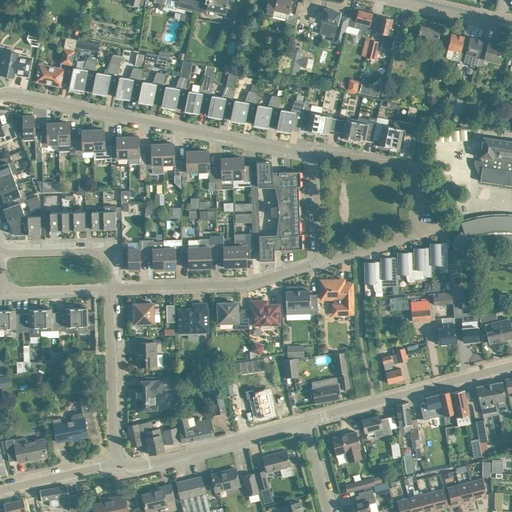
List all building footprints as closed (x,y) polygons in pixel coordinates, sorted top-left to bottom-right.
[(153,0),(153,3),(159,4),(165,5),(165,4),(166,6),(167,8),(173,9),(175,8),(177,7),(177,8),(192,11),(194,0),(153,0)] [(209,4),(207,10),(231,15),(228,27),(236,29),(239,17),(241,7),(228,4),(228,0),(209,0),(210,1),(209,1),(209,4)] [(286,22),(295,25),(301,3),(290,0),(276,0),(276,1),(271,0),(268,0),(265,14),(274,16),(274,15),(287,19),(286,22)] [(196,1),(194,11),(201,12),(204,3),(196,1)] [(340,12),(326,9),(325,13),(317,11),(310,35),(319,38),(321,28),(330,30),(329,36),(336,38),(335,42),(341,43),(348,18),(339,16),(340,12)] [(350,13),(347,26),(346,32),(367,37),(369,31),(368,31),(373,14),(358,11),(357,14),(350,13)] [(381,16),(378,26),(377,33),(384,35),(381,48),(392,51),(395,37),(390,36),(392,27),(390,27),(392,19),(381,16)] [(419,31),(416,44),(425,46),(426,40),(426,39),(438,42),(438,41),(440,31),(421,26),(420,26),(419,31)] [(27,39),(32,46),(39,47),(42,32),(29,30),(27,39)] [(397,31),(394,45),(400,46),(404,33),(397,31)] [(448,48),(446,59),(450,60),(457,62),(462,46),(464,37),(452,34),(448,48)] [(467,63),(465,69),(473,71),(474,66),(476,67),(480,51),(482,41),(470,38),(466,54),(472,56),(470,64),(467,63)] [(100,44),(77,39),(76,48),(98,52),(100,44)] [(371,40),(367,58),(377,60),(379,52),(376,51),(378,42),(371,40)] [(488,42),(485,53),(480,51),(476,67),(482,68),(484,62),(490,64),(491,61),(498,63),(500,56),(502,46),(488,42)] [(72,50),(63,48),(60,62),(72,65),(75,51),(72,50)] [(290,52),(285,76),(298,79),(301,67),(305,68),(306,67),(308,58),(303,57),(303,55),(300,54),(301,49),(293,48),(292,53),(290,52)] [(165,59),(166,50),(152,49),(152,58),(165,59)] [(2,63),(0,74),(14,77),(15,74),(29,77),(32,58),(19,55),(19,54),(3,50),(1,62),(2,63)] [(184,61),(186,54),(179,52),(177,59),(184,61)] [(144,55),(137,53),(135,65),(142,67),(144,55)] [(114,54),(111,62),(106,74),(99,73),(95,93),(107,96),(107,93),(114,94),(122,56),(115,54),(114,54)] [(72,89),(84,91),(84,88),(91,90),(97,60),(88,58),(83,69),(76,68),(72,89)] [(194,73),(199,62),(191,58),(186,70),(194,73)] [(246,60),(245,69),(254,71),(255,62),(246,60)] [(439,62),(435,77),(444,79),(447,64),(439,62)] [(64,69),(39,64),(35,82),(59,86),(64,69)] [(122,77),(120,88),(118,98),(130,100),(130,97),(137,99),(143,69),(134,67),(129,79),(122,77)] [(160,103),(166,74),(157,72),(152,83),(145,82),(141,103),(153,105),(153,102),(160,103)] [(192,91),(189,102),(187,112),(199,114),(199,111),(206,113),(208,103),(214,76),(206,75),(199,93),(192,91)] [(168,87),(164,107),(176,110),(176,107),(183,108),(189,78),(180,77),(175,88),(168,87)] [(357,93),(359,82),(350,79),(347,90),(357,93)] [(228,86),(226,86),(221,97),(214,96),(210,117),(222,119),(222,116),(229,117),(236,83),(229,82),(228,86)] [(359,93),(366,95),(369,86),(361,84),(359,93)] [(237,101),(235,112),(233,121),(245,124),(245,121),(252,122),(254,112),(259,93),(257,92),(258,88),(258,86),(252,85),(252,87),(251,91),(249,91),(245,102),(237,101)] [(300,124),(305,102),(303,102),(304,96),(297,94),(296,100),(295,100),(291,111),(284,110),(279,131),(291,133),(292,130),(298,131),(300,124)] [(261,105),(256,126),(268,128),(269,125),(275,127),(281,97),(272,95),(268,107),(261,105)] [(317,132),(321,113),(311,110),(311,108),(308,107),(310,101),(305,100),(305,102),(300,124),(307,126),(306,130),(307,130),(307,132),(314,133),(314,131),(317,132)] [(339,120),(332,118),(332,115),(321,113),(317,132),(320,133),(320,134),(327,136),(327,134),(328,134),(329,130),(336,132),(339,120)] [(35,147),(42,147),(41,134),(41,133),(35,133),(35,116),(23,116),(24,136),(24,140),(35,140),(35,147)] [(365,138),(373,139),(375,128),(368,126),(370,120),(358,117),(358,120),(354,140),(357,140),(357,142),(363,143),(363,142),(365,142),(365,138)] [(352,139),(354,140),(358,120),(347,118),(346,121),(339,120),(336,132),(344,133),(343,137),(344,137),(344,139),(350,140),(350,139),(352,139)] [(387,146),(390,147),(394,128),(387,127),(389,120),(378,118),(375,128),(373,139),(380,141),(379,145),(380,145),(380,147),(387,148),(387,146)] [(396,121),(394,128),(390,147),(393,148),(393,149),(400,151),(400,149),(401,149),(402,146),(409,147),(412,132),(413,124),(396,121)] [(0,123),(0,141),(0,143),(16,137),(11,122),(1,126),(0,123)] [(47,134),(41,134),(42,147),(48,147),(48,144),(59,143),(58,123),(47,123),(47,134)] [(70,154),(76,154),(76,142),(76,140),(70,140),(69,123),(58,123),(59,143),(59,151),(70,151),(70,154)] [(460,136),(470,136),(470,126),(460,126),(460,136)] [(82,141),(76,142),(76,154),(83,154),(83,151),(94,150),(93,130),(82,130),(82,141)] [(104,130),(93,130),(94,150),(94,159),(105,158),(105,161),(111,161),(111,149),(111,147),(105,147),(104,130)] [(117,148),(111,149),(111,161),(117,161),(117,158),(128,157),(128,137),(116,137),(117,148)] [(146,168),(146,156),(146,154),(140,154),(139,137),(128,137),(128,157),(139,157),(140,177),(146,177),(146,168)] [(453,244),(453,247),(511,242),(511,141),(493,138),(483,137),(479,157),(475,157),(474,160),(474,163),(475,166),(476,169),(477,171),(479,173),(480,174),(481,174),(480,181),(511,186),(511,215),(510,216),(494,216),(477,218),(461,223),(464,230),(463,231),(461,232),(459,233),(457,234),(456,236),(454,238),(453,242),(453,244)] [(146,168),(152,168),(153,174),(164,173),(163,165),(163,144),(151,145),(152,155),(146,156),(146,168)] [(174,144),(163,144),(163,165),(174,164),(175,176),(181,175),(181,163),(180,161),(174,161),(174,144)] [(186,163),(181,163),(181,175),(182,175),(182,180),(187,180),(187,175),(187,172),(198,172),(197,151),(186,152),(186,163)] [(215,168),(209,168),(209,151),(197,151),(198,172),(209,171),(210,183),(216,183),(215,170),(215,168)] [(0,165),(0,178),(12,174),(18,172),(13,161),(12,161),(10,156),(0,159),(0,164),(0,165)] [(222,179),(233,179),(232,158),(221,159),(221,170),(215,170),(216,183),(216,189),(222,189),(222,179)] [(244,158),(232,158),(233,179),(233,186),(250,186),(250,172),(250,169),(244,169),(244,158)] [(279,173),(272,173),(272,162),(256,162),(257,172),(250,172),(251,191),(252,203),(252,210),(252,233),(253,251),(259,251),(260,261),(275,260),(274,249),(281,249),(281,250),(303,249),(302,234),(300,234),(299,187),(301,187),(300,171),(279,172),(279,173)] [(0,190),(16,185),(12,174),(0,178),(0,190)] [(26,200),(27,200),(24,194),(21,196),(16,185),(0,190),(0,191),(4,202),(13,199),(15,204),(15,205),(20,203),(26,200)] [(121,203),(130,203),(130,190),(121,191),(121,203)] [(170,190),(161,190),(161,201),(170,201),(170,190)] [(26,200),(30,210),(40,210),(40,200),(38,196),(27,200),(26,200)] [(8,220),(24,214),(20,203),(15,205),(15,204),(3,209),(8,220)] [(103,206),(104,211),(104,229),(116,229),(116,219),(122,219),(121,207),(116,207),(116,205),(103,206)] [(92,230),(104,229),(104,211),(92,212),(92,208),(85,208),(86,212),(86,220),(92,220),(92,230)] [(51,231),(63,231),(62,213),(50,213),(50,209),(44,209),(44,221),(50,221),(51,231)] [(62,213),(63,231),(74,230),(74,212),(62,213)] [(86,230),(86,220),(86,212),(74,212),(74,230),(86,230)] [(26,225),(28,225),(28,217),(25,217),(24,214),(8,220),(14,234),(26,234),(26,225)] [(28,217),(28,225),(28,235),(41,234),(40,216),(28,217)] [(204,231),(204,223),(193,223),(193,232),(204,231)] [(253,255),(253,251),(252,233),(246,234),(246,240),(235,240),(235,246),(235,267),(247,266),(246,256),(253,255)] [(224,267),(235,267),(235,246),(224,247),(223,235),(217,236),(217,257),(224,256),(224,267)] [(199,239),(199,240),(199,248),(200,268),(211,268),(211,257),(217,257),(217,236),(210,236),(210,239),(199,239)] [(147,259),(146,246),(146,240),(139,240),(140,250),(128,250),(128,252),(126,252),(127,257),(128,257),(129,270),(141,270),(140,259),(147,259)] [(165,269),(164,249),(164,241),(153,241),(153,240),(146,240),(146,246),(147,259),(153,259),(153,270),(165,269)] [(164,240),(164,241),(164,249),(165,269),(176,269),(176,258),(182,258),(182,245),(182,240),(164,240)] [(200,268),(199,248),(199,240),(188,240),(189,245),(182,245),(182,258),(188,257),(189,268),(200,268)] [(447,243),(438,243),(430,243),(430,247),(431,265),(439,265),(440,272),(448,272),(447,243)] [(430,247),(413,248),(414,252),(414,270),(415,270),(415,279),(423,279),(424,277),(431,277),(431,265),(430,247)] [(415,270),(414,270),(414,252),(397,253),(397,257),(398,275),(406,274),(407,281),(407,282),(415,281),(415,279),(415,270)] [(397,257),(380,257),(381,262),(381,279),(382,279),(389,279),(391,286),(398,286),(398,275),(397,257)] [(381,262),(364,262),(365,286),(365,284),(373,284),(375,291),(374,291),(376,291),(376,296),(382,296),(382,279),(381,279),(381,262)] [(335,280),(320,281),(321,291),(321,299),(334,299),(334,305),(333,305),(333,314),(353,314),(352,284),(344,284),(344,280),(343,280),(342,280),(342,281),(341,282),(336,282),(336,281),(335,280)] [(458,283),(452,284),(454,305),(455,317),(464,316),(463,304),(461,289),(460,289),(459,283),(458,283)] [(310,307),(310,313),(317,313),(317,294),(310,295),(310,291),(286,291),(286,309),(310,307)] [(433,298),(434,305),(453,303),(452,292),(438,293),(439,297),(433,298)] [(429,300),(411,302),(413,321),(431,320),(429,300)] [(252,302),(252,312),(253,325),(260,325),(263,328),(269,328),(272,324),(279,324),(279,305),(262,305),(262,301),(252,302)] [(235,329),(249,329),(249,322),(249,320),(248,310),(240,310),(240,312),(237,312),(237,303),(218,304),(219,323),(235,322),(235,329)] [(135,323),(137,323),(137,327),(144,326),(144,323),(154,323),(153,314),(153,304),(134,304),(135,323)] [(208,332),(207,309),(206,309),(206,304),(193,304),(193,309),(179,310),(178,310),(179,320),(179,333),(180,333),(182,335),(188,335),(189,332),(197,332),(199,334),(205,334),(206,332),(208,332)] [(175,322),(174,305),(166,305),(167,322),(175,322)] [(76,330),(77,330),(76,308),(73,308),(73,306),(66,306),(66,308),(65,308),(65,312),(58,312),(59,330),(65,330),(67,333),(75,333),(76,330)] [(80,308),(76,308),(77,330),(78,330),(80,332),(81,333),(86,333),(88,332),(89,330),(95,329),(94,311),(87,312),(87,308),(86,308),(86,306),(80,306),(80,308)] [(41,331),(40,331),(40,309),(37,309),(36,307),(30,307),(30,309),(29,309),(29,313),(22,314),(23,332),(29,332),(29,337),(41,337),(41,331)] [(43,309),(40,309),(40,331),(41,331),(59,330),(58,312),(51,313),(51,309),(50,309),(50,307),(43,307),(43,309)] [(16,332),(23,332),(22,314),(15,314),(15,310),(14,310),(14,308),(7,308),(7,310),(4,310),(4,330),(15,330),(16,332)] [(511,338),(511,330),(509,318),(485,324),(489,344),(495,342),(495,340),(501,339),(501,341),(511,338)] [(477,320),(462,322),(463,332),(464,342),(479,340),(478,330),(477,320)] [(457,342),(456,333),(455,323),(442,325),(442,328),(438,328),(438,334),(439,344),(457,342)] [(261,355),(265,345),(254,341),(250,352),(261,355)] [(156,342),(145,342),(135,343),(136,358),(137,358),(137,367),(156,366),(156,355),(156,342)] [(297,353),(311,352),(311,342),(297,343),(297,353)] [(382,358),(388,383),(403,380),(401,368),(393,370),(392,364),(407,360),(404,348),(392,351),(393,355),(382,358)] [(315,403),(341,398),(339,390),(350,388),(343,353),(333,354),(337,375),(339,374),(341,383),(337,384),(336,380),(335,379),(333,379),(327,380),(326,380),(325,382),(325,386),(312,389),(315,403)] [(295,358),(284,360),(286,378),(298,376),(295,358)] [(42,361),(31,362),(31,361),(24,361),(24,371),(43,367),(42,361)] [(284,363),(268,364),(268,386),(284,386),(284,363)] [(46,374),(37,371),(35,380),(43,383),(46,374)] [(236,379),(238,393),(244,392),(242,379),(236,379)] [(156,380),(136,381),(137,410),(157,410),(156,395),(163,395),(163,381),(156,381),(156,380)] [(502,382),(477,387),(479,397),(480,405),(482,414),(507,409),(504,392),(502,382)] [(227,396),(233,394),(232,386),(225,388),(227,396)] [(257,416),(263,415),(263,417),(270,415),(270,414),(272,413),(268,393),(257,395),(255,389),(246,391),(248,400),(254,399),(257,416)] [(464,390),(451,392),(455,413),(456,418),(469,415),(464,390)] [(452,414),(455,413),(451,392),(450,391),(439,394),(442,409),(443,415),(445,415),(446,416),(447,417),(451,416),(452,415),(452,414)] [(439,394),(424,398),(426,403),(420,404),(423,420),(430,418),(430,415),(436,414),(436,417),(443,415),(442,409),(439,394)] [(53,419),(57,441),(88,435),(87,432),(96,430),(93,411),(97,410),(94,395),(81,398),(83,412),(74,414),(72,415),(71,417),(72,421),(62,422),(61,418),(53,419)] [(227,412),(223,395),(211,398),(215,415),(227,412)] [(409,402),(396,405),(396,407),(401,436),(405,435),(405,432),(410,431),(413,431),(412,429),(413,429),(412,424),(412,420),(411,420),(409,402)] [(385,436),(392,434),(388,417),(380,419),(379,416),(362,420),(365,432),(373,430),(375,437),(385,435),(385,436)] [(190,428),(187,418),(177,420),(182,443),(214,436),(211,418),(196,422),(196,426),(190,428)] [(478,439),(482,457),(482,458),(490,457),(487,442),(488,441),(484,420),(475,422),(479,439),(478,439)] [(138,424),(127,426),(132,447),(142,444),(140,431),(144,430),(150,454),(164,451),(161,435),(160,435),(159,429),(154,430),(152,421),(138,425),(138,424)] [(164,430),(165,434),(167,444),(180,442),(177,428),(164,430)] [(421,453),(418,428),(413,429),(412,429),(413,431),(410,431),(412,449),(416,448),(417,458),(422,458),(422,456),(421,456),(421,453)] [(356,432),(333,438),(337,454),(346,452),(348,462),(361,458),(358,449),(360,448),(356,432)] [(14,439),(5,440),(10,462),(18,460),(18,462),(47,456),(45,446),(44,438),(15,443),(14,439)] [(482,457),(478,439),(471,440),(474,458),(482,457)] [(286,451),(263,457),(267,472),(280,469),(283,478),(293,475),(290,466),(286,451)] [(492,459),(491,473),(502,473),(502,459),(492,459)] [(211,474),(215,492),(240,486),(238,478),(236,468),(227,471),(227,472),(221,474),(220,472),(211,474)] [(269,486),(264,471),(256,473),(260,489),(269,486)] [(258,493),(256,483),(253,474),(244,476),(248,496),(258,493)] [(177,483),(179,492),(181,499),(205,493),(201,477),(177,483)] [(374,485),(372,478),(355,482),(345,485),(347,492),(374,485)] [(471,481),(476,500),(487,497),(482,478),(471,481)] [(464,503),(476,500),(471,481),(459,484),(464,503)] [(168,505),(167,501),(174,499),(171,484),(156,488),(156,491),(142,494),(146,510),(168,505)] [(452,506),(464,503),(459,484),(447,488),(452,506)] [(40,490),(42,500),(42,501),(49,500),(50,505),(52,506),(60,505),(60,506),(70,504),(71,511),(78,510),(76,494),(68,496),(67,486),(40,490)] [(350,504),(352,511),(370,511),(369,504),(375,502),(372,489),(358,493),(361,501),(350,504)] [(444,489),(432,492),(437,510),(448,507),(446,497),(444,489)] [(424,511),(430,511),(437,510),(432,492),(420,495),(424,511)] [(94,511),(127,511),(125,494),(108,498),(108,501),(93,504),(94,511)] [(206,494),(181,500),(183,511),(223,511),(223,508),(210,511),(206,494)] [(412,511),(424,511),(420,495),(408,498),(412,511)] [(396,501),(399,510),(399,511),(412,511),(408,498),(396,501)] [(5,509),(0,509),(0,511),(26,511),(26,509),(23,500),(23,499),(3,504),(5,509)] [(302,511),(300,502),(282,506),(283,511),(302,511)]
